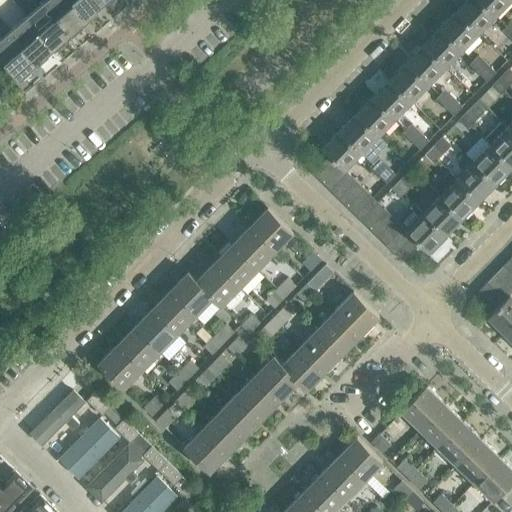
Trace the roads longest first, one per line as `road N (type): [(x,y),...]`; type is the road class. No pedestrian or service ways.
road 1 (residential): [(84,511),(2,421),(7,406),(261,152)]
road 2 (residential): [(226,0),(0,191)]
road 3 (residential): [(426,314),(261,152)]
road 4 (residential): [(261,152),(410,0)]
road 5 (residential): [(351,408),(421,335),(426,314)]
road 6 (residential): [(511,227),(426,314)]
road 7 (residential): [(511,398),(426,314)]
